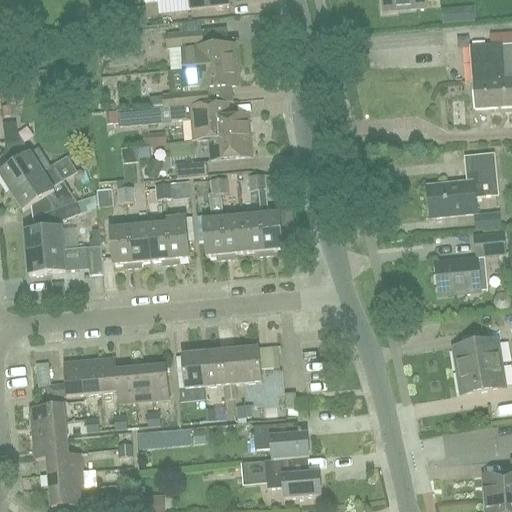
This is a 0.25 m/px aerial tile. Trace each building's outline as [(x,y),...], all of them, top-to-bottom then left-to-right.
[(157,0),(158,3),(181,0),(189,0),(191,11),(229,7),(228,0),(157,0)] [(425,0),(382,0),(384,13),(426,10),(425,0)] [(235,68),(233,47),(203,50),(202,34),(166,37),(167,49),(182,48),(185,72),(235,68)] [(155,36),(143,38),(145,53),(157,52),(155,36)] [(134,37),(133,61),(143,62),(144,38),(134,37)] [(511,47),(503,48),(503,47),(471,49),(475,111),(511,108),(511,47)] [(186,93),(199,91),(237,88),(235,68),(185,72),(186,93)] [(11,76),(3,77),(4,90),(12,89),(11,76)] [(169,99),(170,110),(203,108),(202,96),(169,99)] [(197,143),(211,142),(249,139),(247,118),(226,120),(225,107),(174,110),(175,123),(195,122),(197,143)] [(18,142),(17,137),(16,124),(15,124),(6,125),(3,126),(6,153),(18,142)] [(165,135),(144,137),(142,124),(134,125),(135,132),(138,149),(167,147),(165,135)] [(249,139),(211,142),(213,163),(251,159),(249,139)] [(45,160),(39,150),(0,175),(0,177),(11,195),(54,168),(54,167),(51,169),(45,160)] [(475,200),(498,198),(494,157),(470,159),(473,184),(428,189),(431,221),(477,216),(475,200)] [(177,181),(208,178),(207,165),(175,167),(177,181)] [(54,168),(11,195),(23,214),(46,199),(55,212),(78,205),(74,200),(54,168)] [(258,193),(257,178),(249,179),(250,194),(258,193)] [(220,197),(221,197),(229,196),(227,181),(219,182),(220,197)] [(209,198),(211,218),(197,219),(200,246),(205,246),(206,259),(217,258),(217,263),(226,262),(222,217),(223,217),(221,197),(220,197),(219,182),(210,183),(212,197),(209,198)] [(165,202),(174,201),(172,186),(164,187),(165,202)] [(165,202),(164,187),(155,188),(157,203),(165,202)] [(127,205),(126,190),(117,191),(119,211),(127,210),(127,205)] [(126,190),(127,205),(135,205),(134,190),(126,190)] [(78,205),(55,212),(60,224),(81,216),(94,212),(93,199),(78,205)] [(260,213),(265,259),(274,258),(273,253),(284,252),(280,211),(260,213)] [(265,259),(260,213),(241,215),(245,256),(255,255),(256,260),(265,259)] [(245,256),(241,215),(223,217),(222,217),(226,262),(235,261),(235,257),(245,256)] [(192,220),(167,222),(171,267),(180,266),(180,261),(191,261),(189,243),(194,243),(192,220)] [(167,222),(148,224),(152,264),(162,263),(162,268),(171,267),(167,222)] [(148,224),(129,225),(133,271),(142,270),(142,265),(152,264),(148,224)] [(124,272),(133,271),(129,225),(109,227),(113,268),(124,267),(124,272)] [(25,233),(27,256),(64,252),(62,230),(25,233)] [(90,250),(87,250),(90,278),(104,277),(101,249),(100,232),(93,233),(93,239),(89,244),(90,250)] [(505,256),(503,238),(475,241),(477,259),(505,256)] [(29,278),(66,275),(64,252),(27,256),(29,278)] [(439,298),(480,294),(477,262),(436,266),(439,298)] [(457,374),(502,366),(498,342),(453,350),(457,374)] [(243,388),(239,347),(230,348),(231,353),(220,354),(224,389),(243,388)] [(243,388),(263,386),(259,350),(248,351),(248,347),(239,347),(243,388)] [(224,389),(220,354),(210,355),(210,350),(201,351),(205,391),(224,389)] [(205,391),(201,351),(192,352),(193,357),(182,358),(186,399),(194,398),(193,392),(205,391)] [(129,406),(126,373),(117,374),(115,361),(105,362),(108,396),(117,395),(118,407),(129,406)] [(108,396),(105,362),(85,364),(88,397),(108,396)] [(66,387),(67,399),(88,397),(85,364),(64,366),(66,387)] [(502,366),(457,374),(461,398),(506,391),(502,366)] [(149,404),(170,402),(167,369),(146,371),(149,404)] [(149,404),(146,371),(126,373),(129,406),(149,404)] [(50,409),(62,408),(61,400),(67,399),(66,387),(48,389),(50,409)] [(286,411),(297,410),(296,395),(285,396),(286,411)] [(246,420),(254,420),(254,407),(244,408),(246,420)] [(62,408),(50,409),(31,411),(32,428),(65,425),(64,408),(62,408)] [(246,420),(244,408),(236,409),(238,421),(246,420)] [(212,411),(213,424),(227,422),(225,410),(212,411)] [(65,425),(32,428),(34,445),(67,442),(65,425)] [(272,452),(273,463),(289,462),(309,460),(307,437),(278,439),(277,427),(253,429),(255,453),(272,452)] [(67,442),(34,445),(35,462),(47,461),(47,460),(68,459),(68,458),(67,442)] [(49,477),(82,474),(80,457),(68,458),(68,459),(47,460),(47,461),(49,477)] [(322,499),(320,475),(291,478),(289,462),(273,463),(265,463),(268,492),(284,491),(285,502),(322,499)] [(82,474),(49,477),(50,494),(84,491),(82,474)] [(511,476),(485,479),(486,503),(511,500),(511,476)] [(84,491),(50,494),(52,511),(85,508),(84,491)] [(140,499),(140,511),(164,511),(164,498),(140,499)] [(511,511),(511,500),(486,503),(486,511),(511,511)]
